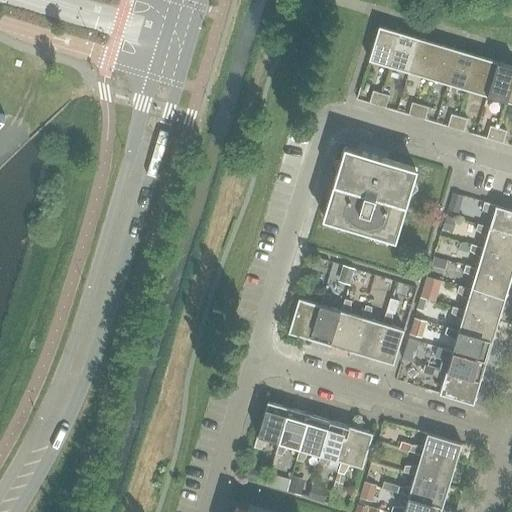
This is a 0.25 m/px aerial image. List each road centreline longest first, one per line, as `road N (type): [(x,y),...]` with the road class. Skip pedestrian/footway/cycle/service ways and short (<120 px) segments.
road 1 (secondary): [(18,511),(88,366),(179,79)]
road 2 (secondary): [(155,72),(90,298),(0,493)]
road 3 (residential): [(511,435),(257,364)]
road 4 (residential): [(257,364),(330,120)]
road 5 (residential): [(511,164),(347,112),(330,120)]
road 6 (unclassified): [(0,23),(155,72)]
road 7 (residential): [(212,511),(257,364)]
